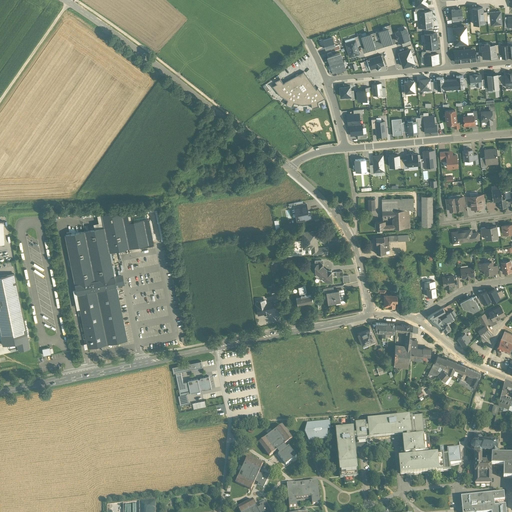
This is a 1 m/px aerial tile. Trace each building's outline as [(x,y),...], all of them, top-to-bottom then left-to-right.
[(482,7),(472,8),(474,24),(479,24),(479,22),(484,21),(483,12),(482,7)] [(461,9),(452,10),(452,20),(462,19),(461,9)] [(417,14),(418,20),(432,19),(432,11),(424,11),(417,12),(417,14)] [(491,23),(491,24),(501,23),(500,12),(490,13),(490,14),(491,23)] [(433,26),(432,19),(418,20),(419,26),(419,28),(426,27),(433,26)] [(452,25),(453,36),(467,35),(466,27),(463,27),(457,27),(456,25),(452,25)] [(399,42),(401,42),(409,39),(406,28),(395,31),(399,42)] [(388,29),(379,31),(381,39),(383,45),(392,42),(389,34),(388,29)] [(370,34),(362,36),(362,37),(364,42),(366,50),(375,48),(373,41),(370,34)] [(453,36),(454,47),(458,47),(458,44),(467,43),(467,35),(453,36)] [(331,48),(335,46),(333,38),(323,41),(325,49),(331,48)] [(357,46),(355,40),(345,43),(350,57),(359,54),(357,46)] [(490,57),(489,43),(485,43),(485,45),(482,45),(482,51),(483,57),(490,57)] [(399,52),(401,60),(412,56),(410,49),(407,50),(399,52)] [(455,62),(465,61),(464,50),(454,51),(455,62)] [(474,50),(464,50),(465,61),(475,60),(474,50)] [(330,65),(330,64),(343,61),(340,53),(332,55),(331,52),(327,53),(328,56),(327,57),(330,65)] [(431,55),(424,55),(424,56),(425,65),(439,64),(438,54),(431,55)] [(382,55),(366,60),(367,60),(369,69),(370,70),(376,68),(376,69),(381,68),(381,67),(385,65),(382,55)] [(414,63),(412,56),(401,60),(403,67),(413,64),(414,63)] [(345,70),(343,61),(330,64),(333,73),(338,72),(341,72),(341,71),(345,70)] [(316,89),(304,71),(283,83),(280,79),(274,82),(276,84),(272,86),(280,96),(287,100),(286,104),(292,107),(294,103),(303,105),(311,104),(312,108),(319,107),(318,102),(326,98),(317,88),(316,89)] [(497,73),(487,74),(488,89),(499,88),(498,83),(498,75),(497,73)] [(457,88),(464,88),(463,78),(463,75),(456,76),(456,79),(457,88)] [(480,75),(470,76),(471,86),(481,85),(481,80),(480,75)] [(437,90),(444,89),(444,80),(443,77),(436,78),(436,81),(437,90)] [(430,78),(420,79),(421,89),(426,89),(426,91),(431,91),(430,82),(430,78)] [(444,89),(457,88),(456,79),(444,80),(444,89)] [(407,81),(404,82),(405,85),(405,93),(415,92),(414,81),(411,81),(411,80),(407,81)] [(373,95),(382,95),(382,88),(381,83),(372,84),(373,95)] [(388,85),(389,93),(392,93),(392,95),(398,94),(398,92),(399,92),(398,83),(394,83),(394,84),(388,85)] [(350,90),(350,86),(344,86),(344,87),(339,87),(340,98),(351,97),(350,90)] [(367,100),(366,96),(366,90),(357,91),(358,101),(367,100)] [(455,110),(445,111),(446,123),(450,122),(450,123),(453,123),(456,123),(456,122),(455,110)] [(489,111),(481,112),(482,121),(487,120),(487,124),(492,123),(491,120),(492,120),(491,111),(489,111)] [(360,124),(359,114),(354,114),(347,115),(348,125),(350,125),(360,124)] [(434,116),(428,116),(429,125),(430,125),(431,132),(437,131),(436,124),(434,125),(434,116)] [(473,116),(463,117),(464,123),(463,123),(463,125),(464,126),(466,126),(466,125),(474,124),(474,120),(474,116),(473,116)] [(401,119),(391,120),(393,135),(403,134),(402,131),(402,122),(401,119)] [(386,135),(385,121),(376,122),(377,128),(376,128),(377,136),(386,135)] [(413,121),(408,121),(408,126),(408,132),(409,133),(413,133),(417,133),(418,133),(417,129),(417,127),(416,121),(413,122),(413,121)] [(351,135),(358,134),(363,134),(362,124),(360,124),(350,125),(351,135)] [(472,149),(463,150),(464,160),(472,159),(472,155),(472,149)] [(496,149),(484,150),(485,157),(486,161),(497,160),(496,149)] [(423,151),(424,158),(424,167),(436,166),(434,150),(423,151)] [(457,155),(450,155),(450,151),(445,152),(446,158),(447,167),(458,166),(457,155)] [(407,160),(407,166),(409,165),(418,165),(417,161),(417,155),(417,154),(413,154),(413,153),(410,153),(410,154),(406,155),(407,160)] [(393,154),(389,154),(390,166),(400,165),(399,159),(399,155),(393,155),(393,154)] [(374,172),(383,171),(384,171),(382,155),(373,156),(373,164),(374,172)] [(355,160),(356,171),(366,170),(365,166),(365,160),(365,159),(355,160)] [(500,187),(491,189),(493,201),(498,201),(498,199),(502,199),(500,187)] [(432,195),(421,195),(421,225),(432,225),(432,195)] [(481,195),(470,196),(471,205),(474,205),(475,208),(476,209),(478,209),(478,208),(482,207),(481,201),(481,195)] [(454,197),(448,198),(448,200),(449,206),(450,210),(456,209),(454,197)] [(413,198),(381,199),(382,210),(392,210),(404,210),(409,210),(413,209),(413,198)] [(502,199),(498,199),(498,201),(499,208),(506,207),(505,199),(505,198),(502,199)] [(309,211),(307,212),(306,208),(299,209),(299,206),(294,207),(297,219),(300,218),(300,221),(305,220),(305,219),(311,218),(309,211)] [(404,218),(404,210),(392,210),(392,216),(392,219),(404,218)] [(104,227),(65,235),(75,285),(74,285),(75,289),(76,288),(85,331),(84,331),(84,333),(85,333),(88,348),(127,340),(116,286),(122,285),(122,280),(121,275),(114,276),(109,251),(136,246),(153,243),(148,220),(129,223),(127,212),(112,215),(112,213),(102,215),(104,227)] [(404,218),(392,219),(392,224),(392,228),(409,227),(409,223),(409,218),(404,218)] [(383,220),(375,220),(375,228),(379,228),(379,230),(382,230),(382,228),(383,228),(383,224),(383,220)] [(511,224),(509,225),(509,224),(502,225),(503,234),(511,233),(511,231),(511,224)] [(490,227),(486,228),(485,227),(480,228),(481,234),(485,234),(485,239),(497,237),(496,226),(490,227)] [(471,230),(457,231),(452,232),(453,240),(457,240),(457,242),(472,240),(471,233),(471,230)] [(318,231),(302,232),(303,249),(311,248),(312,254),(318,253),(317,248),(317,237),(318,237),(318,231)] [(384,243),(376,243),(376,254),(386,253),(386,250),(389,250),(388,242),(384,242),(384,243)] [(510,261),(502,262),(503,272),(511,271),(510,265),(510,261)] [(491,262),(481,263),(481,267),(484,269),(485,274),(493,273),(492,266),(491,262)] [(322,263),(316,264),(317,264),(315,266),(316,274),(321,273),(321,277),(324,280),(325,281),(330,281),(332,278),(331,271),(328,271),(323,267),(322,263)] [(473,267),(460,269),(461,269),(462,277),(462,278),(466,277),(466,278),(470,277),(470,276),(474,276),(473,270),(473,267)] [(14,274),(0,277),(0,329),(3,346),(17,343),(19,351),(29,349),(14,274)] [(453,275),(443,276),(443,282),(444,282),(444,287),(449,287),(448,286),(454,285),(453,279),(454,279),(453,275)] [(427,282),(424,282),(425,289),(426,289),(427,297),(436,296),(435,280),(434,280),(434,281),(430,281),(427,282)] [(306,293),(305,286),(298,287),(299,291),(299,294),(306,293)] [(497,292),(495,289),(487,293),(491,300),(492,302),(499,298),(497,292)] [(334,291),(326,292),(326,293),(328,304),(340,302),(339,290),(334,291)] [(486,290),(479,294),(483,304),(491,300),(487,293),(486,290)] [(306,294),(301,295),(301,297),(296,298),(297,305),(312,302),(311,295),(306,296),(306,294)] [(385,294),(384,294),(384,295),(383,305),(388,305),(388,306),(395,306),(395,302),(397,302),(397,294),(396,294),(392,294),(385,294)] [(472,297),(466,300),(465,300),(460,302),(462,307),(463,307),(465,308),(468,307),(470,308),(472,310),(474,310),(475,311),(479,308),(476,303),(475,303),(472,297)] [(258,315),(275,312),(275,311),(273,302),(266,303),(265,300),(256,302),(258,315)] [(500,306),(490,311),(493,315),(495,319),(504,314),(500,306)] [(443,308),(433,314),(436,317),(445,311),(443,308)] [(484,313),(478,316),(483,326),(489,323),(487,318),(484,313)] [(436,317),(433,314),(427,317),(438,327),(439,326),(447,322),(450,319),(447,315),(447,316),(441,320),(439,318),(438,319),(436,317)] [(493,315),(487,318),(489,323),(491,326),(497,323),(495,319),(493,315)] [(447,322),(439,326),(442,330),(443,329),(445,332),(451,328),(448,324),(447,322)] [(386,323),(376,323),(376,329),(379,329),(379,334),(382,334),(382,337),(385,337),(385,332),(386,323)] [(394,324),(386,323),(385,332),(388,332),(394,333),(394,324)] [(413,326),(396,324),(396,330),(402,330),(401,332),(402,332),(405,332),(407,332),(406,341),(411,341),(413,326)] [(486,325),(483,328),(482,327),(478,330),(482,336),(485,340),(485,339),(489,337),(488,335),(492,333),(486,325)] [(370,329),(358,334),(363,347),(368,345),(367,343),(374,340),(370,329)] [(511,334),(504,331),(501,338),(511,343),(511,334)] [(459,337),(457,338),(460,342),(461,341),(463,344),(467,342),(467,341),(470,340),(465,333),(464,333),(459,337)] [(511,343),(501,338),(496,348),(497,348),(500,350),(509,353),(511,346),(511,343)] [(411,341),(406,341),(405,347),(395,345),(394,366),(408,368),(409,358),(410,348),(411,341)] [(416,348),(410,348),(409,356),(417,357),(417,359),(422,360),(423,355),(430,356),(430,349),(423,348),(423,349),(416,348)] [(446,359),(437,355),(431,368),(437,371),(440,365),(441,366),(443,367),(446,359)] [(465,367),(446,359),(443,367),(442,368),(445,370),(443,371),(449,375),(449,374),(453,372),(454,369),(459,371),(463,373),(463,372),(465,367)] [(174,373),(176,373),(181,372),(202,367),(201,361),(172,367),(174,373)] [(384,366),(376,368),(378,375),(387,373),(384,366)] [(449,375),(444,382),(447,384),(453,375),(457,377),(459,371),(454,369),(453,372),(449,374),(449,375)] [(481,374),(468,369),(467,373),(469,374),(466,382),(474,387),(481,374)] [(443,371),(438,376),(444,382),(449,375),(443,371)] [(183,383),(181,372),(176,373),(180,395),(178,396),(180,405),(189,403),(187,395),(187,394),(200,391),(200,390),(203,390),(203,391),(212,389),(209,376),(200,378),(200,379),(198,379),(197,378),(188,380),(188,382),(183,383)] [(466,382),(463,380),(467,373),(463,372),(463,373),(460,378),(459,381),(459,382),(473,391),(474,387),(466,382)] [(511,392),(511,389),(511,384),(505,382),(503,388),(502,391),(505,392),(506,392),(507,390),(511,392)] [(503,398),(501,397),(498,407),(498,408),(508,411),(510,407),(509,407),(511,400),(504,398),(503,398)] [(192,403),(193,409),(206,406),(204,400),(192,403)] [(414,417),(368,422),(369,428),(370,437),(406,434),(409,433),(415,433),(414,417)] [(421,417),(414,417),(415,433),(423,432),(421,417)] [(329,422),(307,424),(305,432),(309,440),(328,438),(327,429),(330,429),(329,422)] [(281,425),(259,443),(269,456),(277,451),(275,448),(282,442),(284,445),(286,444),(292,439),(281,425)] [(365,425),(356,426),(357,435),(357,438),(357,445),(367,444),(366,437),(365,428),(365,425)] [(352,430),(337,431),(341,477),(344,476),(353,475),(356,475),(354,448),(353,439),(352,435),(352,430)] [(485,442),(485,441),(484,440),(484,442),(481,442),(482,435),(474,435),(474,442),(475,442),(475,443),(472,444),(471,443),(470,444),(471,445),(471,448),(470,449),(471,449),(472,448),(474,450),(477,452),(481,452),(484,452),(484,453),(485,453),(485,452),(488,452),(488,453),(489,453),(489,452),(491,452),(498,452),(498,451),(497,451),(497,443),(498,443),(499,442),(497,442),(497,441),(496,441),(496,442),(493,442),(493,441),(492,441),(492,442),(489,442),(489,441),(488,441),(488,442),(485,442)] [(406,437),(404,438),(405,455),(408,454),(426,452),(430,452),(428,436),(410,437),(406,437)] [(357,438),(353,439),(354,448),(359,452),(364,445),(367,445),(367,444),(357,445),(357,438)] [(284,445),(282,442),(275,448),(277,451),(279,453),(278,454),(286,465),(297,456),(289,446),(288,446),(286,444),(284,445)] [(459,447),(447,448),(448,454),(449,463),(461,462),(459,447)] [(481,462),(481,459),(481,452),(477,452),(475,451),(474,450),(474,454),(475,477),(475,486),(481,486),(482,487),(483,487),(484,487),(485,486),(491,486),(491,476),(491,466),(491,462),(484,462),(481,462)] [(448,454),(427,456),(426,452),(408,454),(409,458),(400,459),(401,474),(450,469),(449,463),(448,454)] [(511,455),(498,455),(491,455),(491,462),(491,466),(503,466),(503,478),(511,478),(511,455)] [(247,457),(235,483),(251,490),(255,481),(252,480),(255,471),(259,473),(263,464),(247,457)] [(255,471),(252,480),(258,483),(257,484),(264,487),(269,475),(263,472),(262,474),(259,473),(255,471)] [(310,482),(294,484),(294,483),(287,484),(289,507),(297,506),(296,499),(311,497),(312,505),(320,504),(317,481),(310,482)] [(503,493),(489,494),(491,507),(494,506),(494,502),(504,500),(503,493)] [(489,494),(473,496),(474,511),(491,511),(491,507),(489,494)] [(474,511),(473,496),(461,497),(462,511),(474,511)] [(254,511),(254,510),(257,509),(252,500),(237,508),(239,511),(254,511)] [(254,510),(254,511),(270,511),(265,501),(260,504),(261,506),(257,509),(254,510)]
